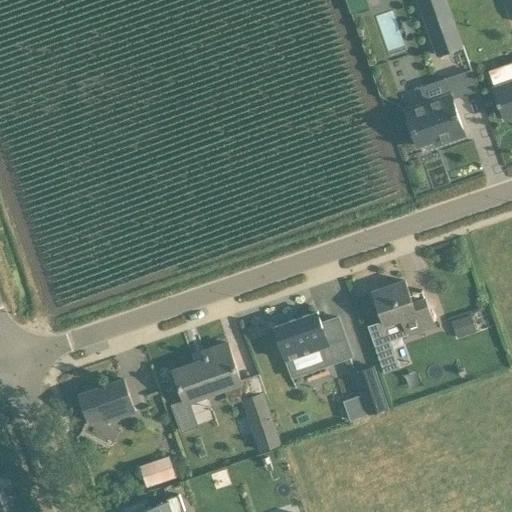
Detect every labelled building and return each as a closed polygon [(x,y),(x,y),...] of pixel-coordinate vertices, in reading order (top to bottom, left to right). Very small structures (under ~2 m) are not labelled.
[(347,0),(352,13),(369,7),(366,0),(347,0)] [(418,0),(438,54),(463,46),(446,0),(418,0)] [(504,119),(511,116),(511,80),(493,87),(504,119)] [(451,93),(425,102),(405,109),(418,146),(435,140),(436,144),(437,145),(438,144),(448,141),(465,135),(453,99),(451,93)] [(511,243),(494,250),(505,284),(511,281),(511,243)] [(435,325),(432,317),(426,298),(413,302),(405,280),(373,291),(385,324),(402,318),(408,335),(435,325)] [(321,321),(318,311),(275,326),(293,377),(354,355),(340,315),(321,321)] [(466,335),(477,331),(471,313),(460,317),(466,335)] [(185,402),(242,382),(228,342),(204,351),(206,359),(174,370),(185,402)] [(356,373),(370,412),(389,406),(376,366),(356,373)] [(80,394),(90,421),(104,416),(106,421),(136,411),(124,379),(107,385),(80,394)] [(248,399),(242,401),(255,437),(243,441),(248,454),(259,450),(260,452),(282,444),(265,394),(248,399)] [(176,477),(169,456),(146,463),(140,466),(147,487),(176,477)] [(146,498),(121,508),(122,511),(172,511),(182,509),(183,511),(185,510),(179,495),(177,495),(178,496),(149,506),(146,498)]
